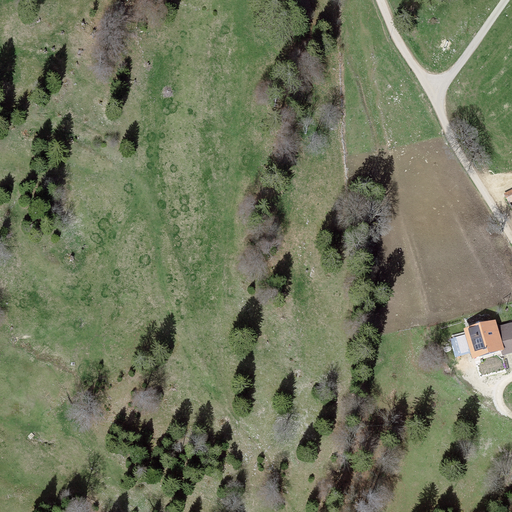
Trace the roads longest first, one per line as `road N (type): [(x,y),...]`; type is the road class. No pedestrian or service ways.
road 1 (track): [(511,236),(434,103)]
road 2 (track): [(508,0),(434,103)]
